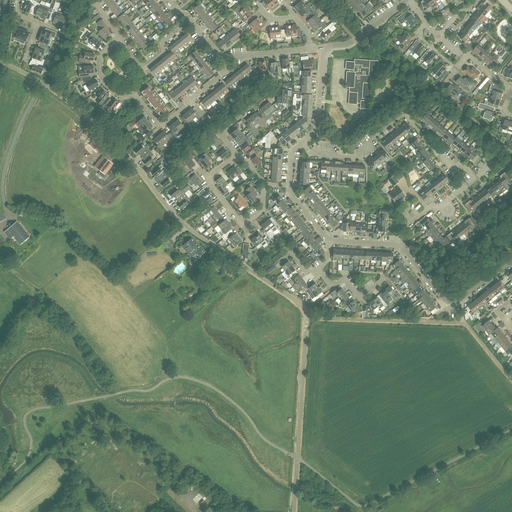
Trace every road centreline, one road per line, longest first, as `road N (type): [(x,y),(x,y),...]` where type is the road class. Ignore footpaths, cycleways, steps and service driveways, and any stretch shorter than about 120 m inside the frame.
road 1 (unclassified): [(306,318),(296,301),(183,224),(103,130),(51,88),(0,62)]
road 2 (unclassified): [(511,380),(465,324),(306,318)]
road 3 (unclassified): [(293,511),(306,318)]
road 4 (residential): [(117,39),(101,55),(105,83),(136,97),(161,125),(192,100)]
road 5 (unclassified): [(511,265),(448,302),(398,244)]
road 6 (residential): [(401,116),(360,157),(328,149),(310,155),(303,143)]
